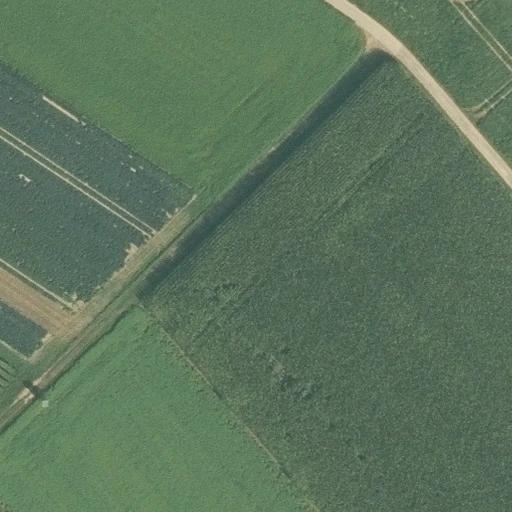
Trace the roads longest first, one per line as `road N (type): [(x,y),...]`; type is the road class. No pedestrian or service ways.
road 1 (track): [(389,40),(0,428)]
road 2 (track): [(511,182),(389,40),(331,0)]
